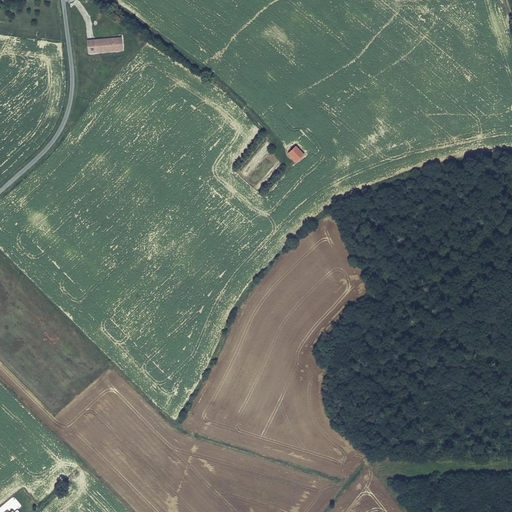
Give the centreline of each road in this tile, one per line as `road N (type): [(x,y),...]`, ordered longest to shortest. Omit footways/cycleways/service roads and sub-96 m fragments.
road 1 (track): [(101,0),(232,93),(292,162)]
road 2 (unclassified): [(62,0),(70,103),(57,135),(0,191)]
